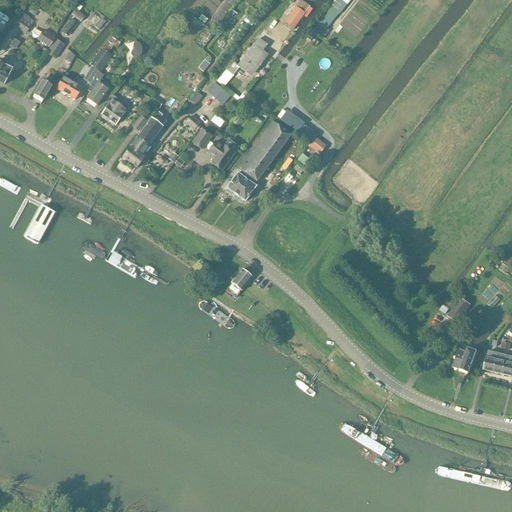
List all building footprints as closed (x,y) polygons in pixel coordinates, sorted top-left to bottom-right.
[(301,1),(284,24),(293,30),(303,16),(305,18),(306,18),(312,10),(309,8),(309,7),(301,1)] [(80,22),(84,17),(75,10),(71,15),(80,22)] [(30,18),(21,12),(12,26),(25,35),(34,22),(30,19),(30,18)] [(101,18),(94,27),(98,30),(105,22),(101,18)] [(201,31),(205,26),(198,21),(194,26),(201,31)] [(328,31),(318,23),(313,31),(323,38),(328,31)] [(56,39),(44,30),(37,40),(49,48),(56,39)] [(14,38),(24,46),(28,40),(18,33),(14,38)] [(262,51),(266,45),(258,39),(237,67),(244,71),(245,69),(251,74),(266,54),(262,51)] [(55,41),(49,49),(50,49),(46,54),(54,59),(63,47),(63,46),(59,44),(55,41)] [(141,48),(140,47),(140,46),(140,45),(139,45),(138,44),(138,43),(132,51),(131,51),(130,52),(130,53),(130,54),(130,55),(130,56),(131,57),(132,58),(133,58),(134,58),(135,58),(136,58),(137,57),(138,57),(139,56),(140,55),(141,54),(141,53),(141,52),(141,51),(141,50),(141,49),(141,48)] [(100,73),(111,56),(101,49),(89,65),(100,73)] [(70,64),(75,57),(69,51),(63,60),(70,64)] [(205,61),(198,68),(203,73),(210,65),(205,61)] [(0,63),(0,83),(4,85),(12,69),(0,63)] [(91,83),(98,73),(93,69),(86,79),(91,83)] [(226,70),(216,81),(223,87),(233,76),(226,70)] [(63,77),(55,89),(74,101),(81,89),(72,83),(75,79),(66,74),(64,78),(63,77)] [(39,86),(33,95),(42,101),(45,97),(51,87),(54,82),(45,76),(42,81),(39,86)] [(102,79),(98,76),(92,85),(94,87),(85,99),(96,107),(108,89),(99,83),(102,79)] [(206,93),(222,106),(230,97),(214,83),(206,93)] [(195,92),(189,100),(196,106),(203,98),(195,92)] [(124,109),(126,106),(121,102),(119,106),(115,103),(116,102),(116,101),(116,99),(116,98),(111,95),(109,98),(106,103),(109,105),(101,116),(115,126),(126,111),(124,109)] [(213,136),(225,121),(215,114),(204,130),(213,136)] [(202,125),(191,115),(184,123),(195,133),(202,125)] [(140,118),(133,128),(138,132),(146,122),(140,118)] [(151,119),(136,138),(148,147),(162,128),(151,119)] [(238,165),(236,169),(256,184),(291,136),(269,121),(237,164),(238,165)] [(202,150),(211,137),(201,130),(192,143),(202,150)] [(136,138),(130,148),(141,156),(148,147),(136,138)] [(221,172),(234,153),(223,146),(222,147),(215,142),(207,153),(214,159),(210,164),(221,172)] [(122,158),(136,168),(143,158),(141,156),(130,148),(122,158)] [(157,160),(163,165),(166,160),(160,156),(157,160)] [(174,164),(179,168),(182,163),(177,160),(174,164)] [(237,174),(226,189),(244,202),(255,187),(254,186),(245,179),(243,178),(241,177),(240,176),(239,176),(239,175),(238,175),(237,174)] [(240,291),(247,283),(251,278),(242,270),(231,284),(240,291)] [(457,323),(470,305),(459,298),(447,316),(457,323)] [(508,350),(510,344),(502,342),(500,348),(508,350)] [(459,373),(460,373),(460,374),(460,375),(460,376),(461,377),(462,377),(463,377),(464,377),(465,377),(466,376),(467,376),(468,374),(476,352),(468,349),(466,353),(459,350),(452,368),(459,371),(459,373)] [(484,370),(493,373),(496,360),(498,354),(488,352),(484,370)] [(496,360),(493,373),(502,375),(507,356),(498,354),(496,360)] [(511,357),(507,356),(502,375),(511,377),(511,357)]
